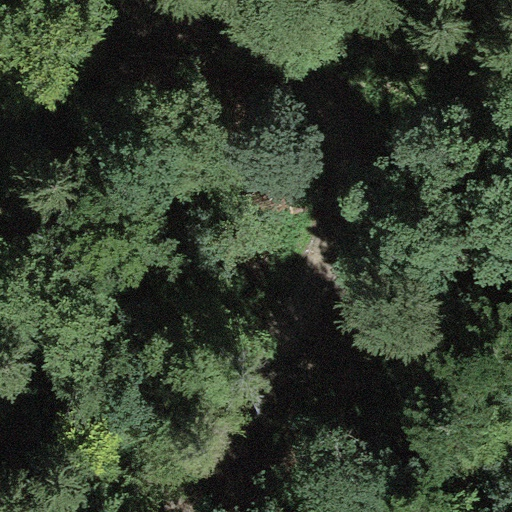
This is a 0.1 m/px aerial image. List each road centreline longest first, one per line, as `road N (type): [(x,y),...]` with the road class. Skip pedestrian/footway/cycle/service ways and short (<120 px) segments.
road 1 (track): [(163,0),(274,139),(315,217),(295,299),(153,511)]
road 2 (track): [(0,75),(162,0)]
